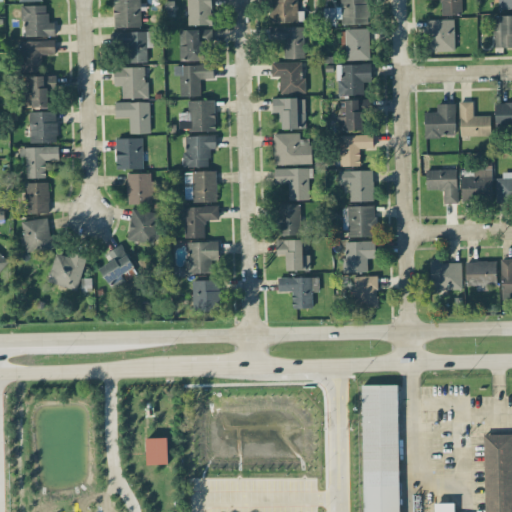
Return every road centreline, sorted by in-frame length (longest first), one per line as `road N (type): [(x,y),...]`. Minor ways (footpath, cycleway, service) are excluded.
road 1 (secondary): [(511,327),(0,340)]
road 2 (residential): [(251,368),(246,0)]
road 3 (residential): [(414,361),(403,0)]
road 4 (secondary): [(251,368),(511,358)]
road 5 (residential): [(87,0),(93,216)]
road 6 (secondary): [(0,374),(179,370)]
road 7 (track): [(17,374),(21,511)]
